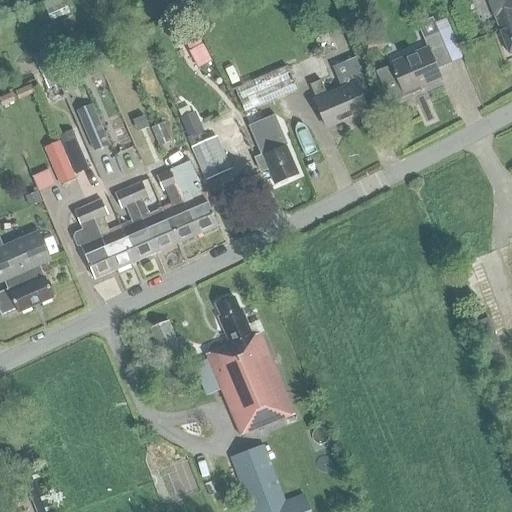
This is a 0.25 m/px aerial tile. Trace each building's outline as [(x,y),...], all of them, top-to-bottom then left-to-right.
[(511,0),(486,0),(493,19),(497,18),(501,30),(500,31),(508,54),(511,52),(511,0)] [(417,26),(427,49),(390,65),(391,68),(378,74),(377,71),(376,72),(391,105),(392,104),(391,103),(421,90),(421,91),(422,91),(421,87),(441,78),(438,70),(451,64),(431,20),(417,26)] [(356,33),(367,62),(385,55),(374,26),(356,33)] [(194,31),(181,37),(189,51),(201,44),(194,31)] [(118,51),(97,59),(101,69),(122,62),(118,51)] [(328,96),(321,81),(309,86),(316,101),(315,101),(326,128),(367,110),(362,97),(376,91),(361,57),(332,69),(342,91),(328,96)] [(95,59),(84,64),(90,77),(100,72),(95,59)] [(263,105),(296,91),(286,66),(252,80),(253,83),(235,91),(245,114),(263,105)] [(52,70),(41,74),(48,89),(58,84),(52,70)] [(15,93),(19,101),(34,94),(30,86),(15,93)] [(11,94),(0,98),(0,103),(2,108),(14,102),(11,94)] [(93,152),(109,146),(92,104),(76,112),(93,152)] [(195,113),(178,120),(187,139),(203,132),(195,113)] [(237,116),(220,123),(230,151),(247,145),(237,116)] [(262,154),(275,183),(297,173),(274,120),(260,126),(271,151),(262,154)] [(171,141),(164,124),(152,129),(160,146),(171,141)] [(205,131),(203,132),(187,139),(205,182),(231,171),(216,137),(209,141),(205,131)] [(44,148),(60,185),(76,179),(60,142),(44,148)] [(75,175),(89,169),(77,143),(64,150),(75,175)] [(197,236),(218,227),(202,191),(190,163),(169,172),(175,186),(197,236)] [(165,191),(175,186),(169,172),(156,178),(162,192),(165,191)] [(128,190),(135,204),(142,201),(148,199),(142,184),(128,190)] [(177,245),(197,236),(175,186),(165,191),(171,205),(161,209),(177,245)] [(135,204),(128,190),(115,195),(121,210),(125,208),(135,204)] [(29,196),(33,206),(42,203),(37,192),(29,196)] [(135,204),(156,254),(177,245),(161,209),(148,214),(142,201),(135,204)] [(94,222),(103,218),(107,216),(101,202),(88,207),(94,222)] [(120,227),(136,263),(156,254),(135,204),(125,208),(131,222),(120,227)] [(80,228),(94,222),(88,207),(74,213),(80,228)] [(94,222),(115,271),(136,263),(120,227),(109,231),(103,218),(94,222)] [(77,248),(80,247),(94,280),(115,271),(94,222),(80,228),(82,232),(75,235),(73,239),(77,248)] [(1,316),(15,310),(17,314),(53,298),(44,278),(43,278),(39,267),(50,262),(37,233),(0,248),(0,283),(3,282),(7,290),(0,293),(0,316),(1,318),(2,318),(1,316)] [(206,355),(241,437),(295,415),(257,325),(250,328),(242,308),(239,309),(234,296),(217,304),(221,315),(218,316),(230,344),(206,355)] [(178,338),(175,338),(168,320),(151,328),(158,345),(153,348),(158,362),(183,351),(178,338)] [(252,511),(309,511),(303,495),(285,503),(264,447),(233,459),(252,511)] [(17,462),(35,511),(52,511),(32,457),(17,462)]
